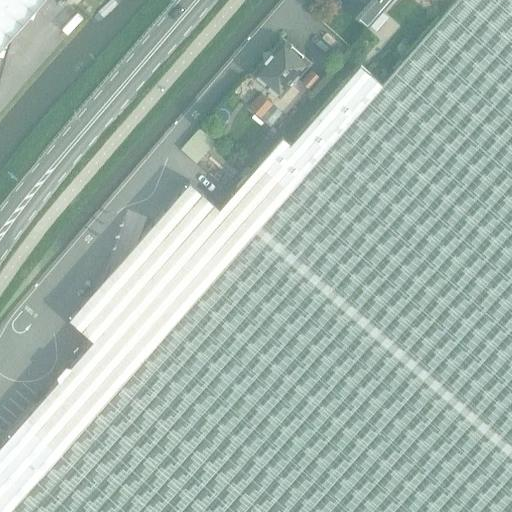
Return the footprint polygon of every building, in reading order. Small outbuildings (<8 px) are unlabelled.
[(0,0),(0,49),(42,0),(0,0)] [(134,368),(6,511),(511,511),(511,0),(455,0),(383,85),(360,65),(290,145),(281,137),(219,207),(190,181),(136,242),(111,307),(93,299),(89,296),(72,314),(73,314),(69,318),(94,340),(97,336),(134,368)] [(389,0),(340,0),(344,2),(342,4),(366,26),(389,0)] [(430,0),(424,8),(437,20),(454,0),(430,0)] [(254,73),(279,96),(308,62),(305,60),(303,53),(298,53),(292,48),(290,43),(285,43),(283,40),(272,53),(265,53),(264,61),(254,73)] [(311,69),(301,81),(311,90),(321,78),(311,69)] [(259,94),(248,107),(259,118),(271,103),(259,94)] [(271,103),(259,118),(267,124),(270,127),(282,114),(271,103)] [(213,143),(198,131),(182,150),(196,162),(203,154),(209,147),(213,143)] [(209,147),(203,154),(231,178),(237,172),(209,147)] [(58,380),(0,446),(0,511),(6,511),(134,368),(97,336),(94,340),(71,365),(66,364),(57,374),(58,380)]
